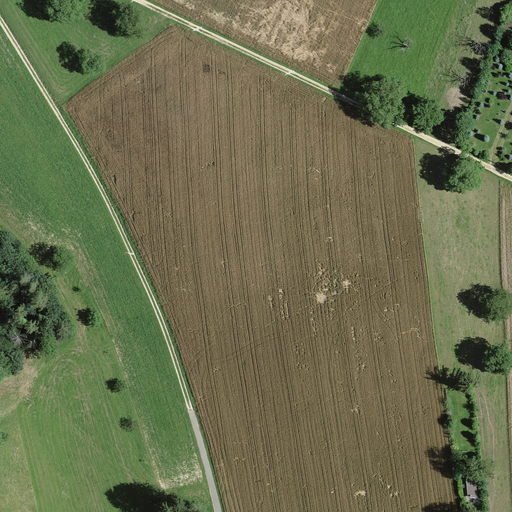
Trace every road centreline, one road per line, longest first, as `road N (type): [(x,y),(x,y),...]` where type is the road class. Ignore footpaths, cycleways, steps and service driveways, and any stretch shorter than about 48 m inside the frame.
road 1 (track): [(0,12),(122,223),(176,362),(215,511)]
road 2 (track): [(133,0),(511,173)]
